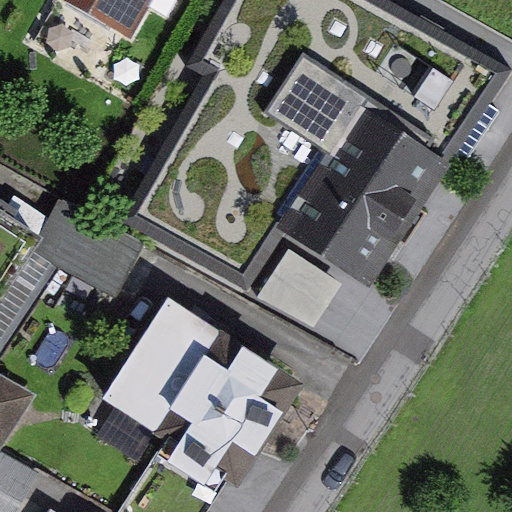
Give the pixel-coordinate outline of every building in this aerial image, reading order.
[(88,0),(136,27),(152,0),(88,0)] [(377,111),(462,166),(511,89),(511,62),(399,0),(239,0),(203,63),(225,75),(137,222),(261,289),(300,229),(377,111)] [(0,98),(0,134),(17,110),(0,98)] [(385,284),(462,166),(377,111),(300,229),(385,284)] [(0,366),(35,315),(71,262),(79,252),(58,238),(0,198),(0,366)] [(156,244),(78,202),(58,238),(79,252),(71,262),(129,294),(156,244)] [(288,248),(261,297),(320,329),(346,280),(288,248)] [(183,302),(120,398),(183,438),(242,477),(258,487),(286,445),(300,454),(320,423),(306,413),(276,394),(291,371),(183,302)] [(44,396),(7,372),(0,382),(0,436),(13,445),(44,396)] [(134,511),(219,511),(242,477),(183,438),(134,511)] [(29,511),(50,475),(0,447),(0,511),(29,511)]
